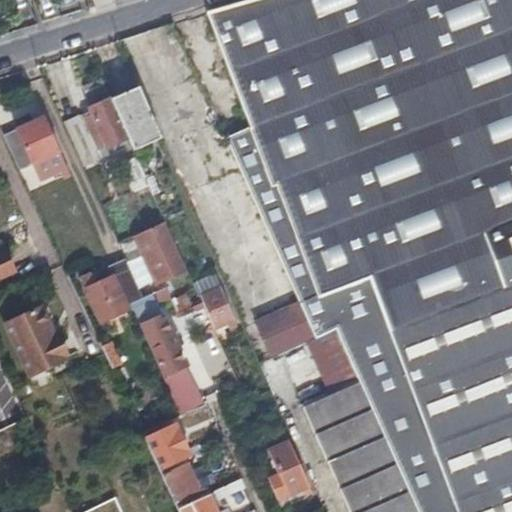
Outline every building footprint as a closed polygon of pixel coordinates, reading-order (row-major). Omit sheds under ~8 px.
[(511,511),(511,0),(252,0),(208,13),(261,157),(271,185),(277,184),(317,291),(332,324),(358,383),(416,511),(511,511)] [(111,98),(128,136),(133,148),(159,136),(136,85),(111,98)] [(128,136),(111,98),(81,111),(85,118),(65,127),(79,158),(128,136)] [(2,135),(10,152),(18,169),(59,151),(43,116),(2,135)] [(271,185),(261,157),(237,166),(296,296),(312,332),(332,324),(317,291),(277,184),(271,185)] [(162,277),(166,275),(171,273),(164,256),(170,253),(162,235),(145,243),(162,277)] [(0,275),(11,270),(6,261),(2,251),(0,251),(0,275)] [(129,304),(146,297),(128,259),(112,266),(115,274),(129,304)] [(113,274),(115,274),(112,266),(110,263),(92,272),(93,273),(97,282),(113,274)] [(93,273),(86,276),(80,279),(100,323),(129,310),(113,274),(97,282),(93,273)] [(166,287),(160,290),(154,293),(159,302),(170,297),(166,287)] [(202,295),(208,311),(215,327),(233,319),(219,287),(202,295)] [(312,332),(296,296),(254,321),(270,357),(303,337),(306,335),(312,332)] [(156,319),(146,297),(129,304),(141,329),(142,328),(164,375),(183,366),(161,317),(156,319)] [(4,325),(16,351),(28,377),(65,360),(42,307),(4,325)] [(126,324),(130,335),(135,345),(144,341),(134,320),(126,324)] [(350,511),(416,511),(358,383),(332,324),(312,332),(306,335),(303,337),(331,395),(304,408),(350,511)] [(118,360),(115,352),(111,345),(110,345),(107,339),(100,343),(110,364),(118,360)] [(190,456),(183,440),(176,424),(159,433),(164,445),(150,451),(160,471),(190,456)] [(277,496),(287,492),(294,489),(307,482),(288,438),(267,448),(278,471),(268,476),(277,496)] [(177,508),(208,494),(205,488),(198,491),(185,465),(162,475),(177,508)] [(216,511),(208,494),(177,508),(178,511),(216,511)]
